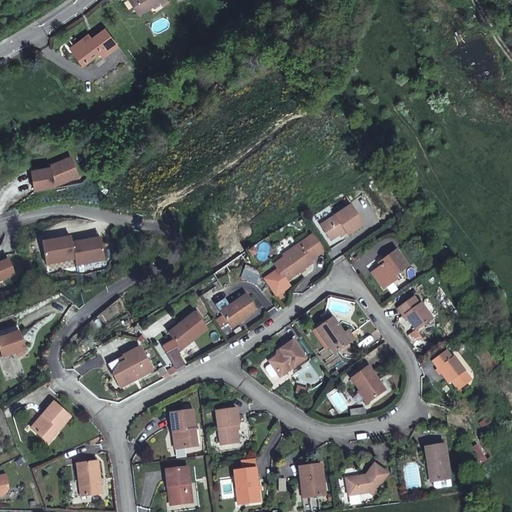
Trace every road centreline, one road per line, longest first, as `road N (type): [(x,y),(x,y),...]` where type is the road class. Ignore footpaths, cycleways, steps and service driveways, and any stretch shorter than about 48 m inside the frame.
road 1 (residential): [(219,358),(256,398),(305,431),(351,434),(389,423),(411,403),(411,376),(346,276),(261,329)]
road 2 (residential): [(128,511),(111,422),(219,358)]
